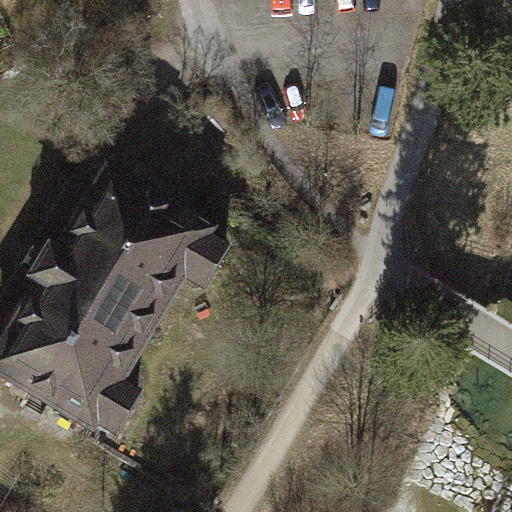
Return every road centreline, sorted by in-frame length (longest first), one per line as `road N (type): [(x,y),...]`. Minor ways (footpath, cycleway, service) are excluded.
road 1 (track): [(239,511),(384,259)]
road 2 (track): [(455,0),(384,259)]
road 3 (track): [(384,259),(310,194),(267,138),(239,83)]
road 4 (track): [(384,259),(416,296),(511,353)]
